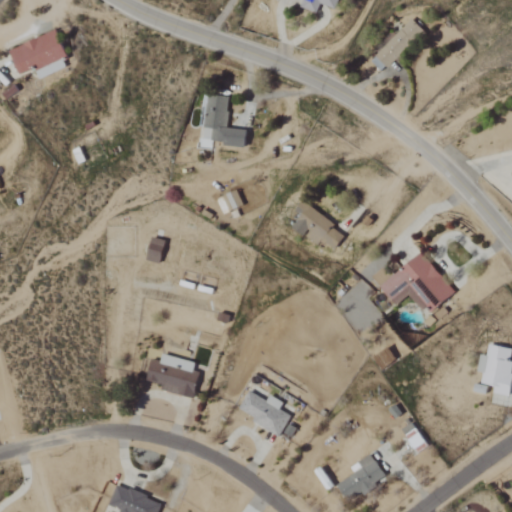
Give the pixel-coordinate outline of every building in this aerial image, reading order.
[(303,0),(301,7),(318,13),(321,4),(336,10),(340,0),(303,0)] [(424,33),(411,20),(369,59),(381,73),(424,33)] [(68,68),(65,59),(69,58),(58,31),(11,50),(21,75),(36,68),(41,79),(68,68)] [(248,148),(249,131),(227,129),(229,97),(207,95),(203,140),(226,142),(225,146),(248,148)] [(230,212),(244,206),(237,191),(223,197),(230,212)] [(302,217),(293,229),(319,246),(322,242),(336,251),(345,237),(333,229),(336,224),(303,203),(296,213),(302,217)] [(166,242),(153,238),(146,261),(160,265),(166,242)] [(455,292),(424,253),(393,278),(384,268),(373,277),(397,306),(410,296),(425,315),(455,292)] [(511,361),(511,349),(490,345),(487,357),(481,356),(478,374),(482,374),(481,384),(496,387),(494,394),(511,397),(511,390),(511,362),(511,363),(511,361)] [(396,361),(390,349),(374,357),(381,370),(396,361)] [(154,360),(148,382),(163,386),(162,391),(194,399),(201,373),(195,371),(197,363),(164,356),(163,362),(154,360)] [(268,402),(252,392),(240,411),(280,437),(293,417),(281,410),(285,404),(272,396),(268,402)] [(429,446),(412,424),(402,431),(418,454),(429,446)] [(349,502),(363,493),(365,497),(379,488),(376,484),(387,477),(373,455),(352,468),(356,474),(338,485),(349,502)] [(110,507),(121,511),(159,511),(163,504),(119,485),(110,507)]
